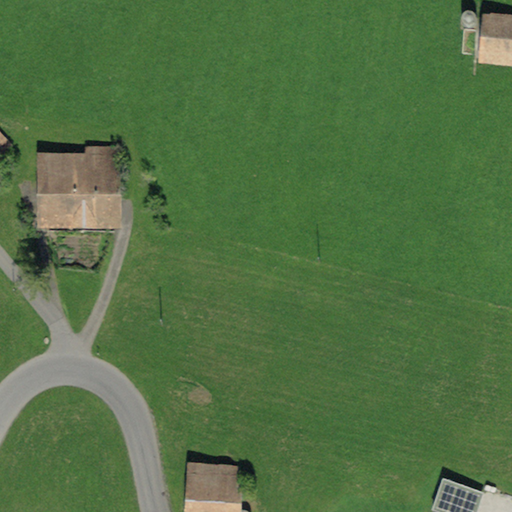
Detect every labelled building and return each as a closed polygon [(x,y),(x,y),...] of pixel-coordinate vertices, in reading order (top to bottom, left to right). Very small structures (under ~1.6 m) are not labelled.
[(511,60),(511,25),(489,24),(486,59),(511,60)] [(0,135),(0,157),(11,147),(0,135)] [(48,165),(46,218),(115,219),(116,166),(48,165)] [(194,468),(191,511),(234,511),(237,470),(194,468)] [(475,511),(482,495),(443,482),(433,511),(437,511),(475,511)]
